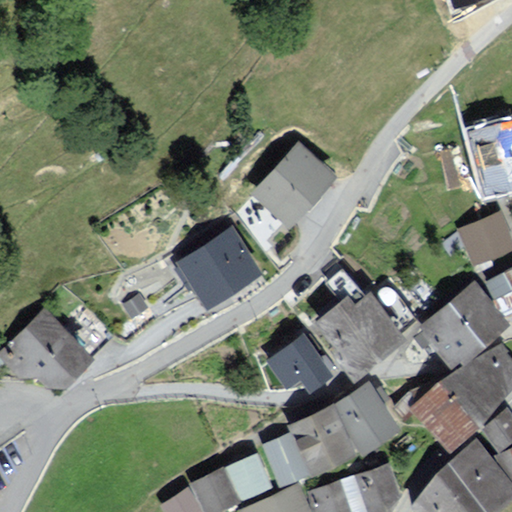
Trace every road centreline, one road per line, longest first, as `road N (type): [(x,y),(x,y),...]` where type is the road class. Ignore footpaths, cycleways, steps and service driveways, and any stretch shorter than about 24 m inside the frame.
road 1 (residential): [(91,396),(277,291),(322,243),(403,116),(511,14)]
road 2 (residential): [(511,342),(470,361),(300,397),(190,388),(91,396)]
road 3 (residential): [(399,511),(511,388)]
road 4 (residential): [(91,396),(50,433),(9,511)]
